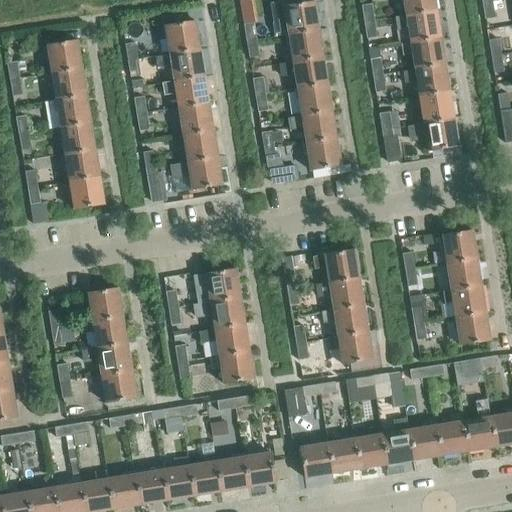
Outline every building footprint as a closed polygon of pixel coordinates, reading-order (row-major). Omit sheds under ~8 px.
[(319,29),(315,2),(285,6),(284,0),(283,0),(270,2),(273,23),(286,21),(288,34),(319,29)] [(437,10),(435,0),(402,0),(405,15),(437,10)] [(495,18),(492,1),(482,2),(485,19),(495,18)] [(374,20),(371,4),(361,5),(363,22),(374,20)] [(441,37),(437,10),(405,15),(410,42),(441,37)] [(376,20),(377,27),(388,26),(386,18),(376,20)] [(376,37),(374,20),(363,22),(366,39),(376,37)] [(200,49),(196,21),(164,26),(169,54),(200,49)] [(256,39),(254,23),(243,25),(246,41),(256,39)] [(324,56),(319,29),(288,34),(292,61),(324,56)] [(446,64),(441,37),(410,42),(400,44),(402,55),(412,54),(414,69),(446,64)] [(259,56),(256,39),(246,41),(249,58),(259,56)] [(83,68),(78,40),(47,45),(51,73),(83,68)] [(489,41),(491,56),(501,55),(499,40),(489,41)] [(137,59),(135,43),(124,44),(127,61),(137,59)] [(205,76),(200,49),(169,54),(173,81),(205,76)] [(504,72),(501,55),(491,57),(493,73),(504,72)] [(328,83),(324,56),(292,61),(292,62),(278,64),(280,77),(294,74),(297,88),(328,83)] [(383,74),(380,58),(370,59),(373,76),(383,74)] [(140,76),(137,59),(127,61),(130,78),(140,76)] [(19,78),(16,62),(6,63),(9,80),(19,78)] [(450,91),(446,64),(414,69),(403,71),(405,82),(416,81),(418,96),(450,91)] [(87,95),(83,68),(51,73),(39,75),(41,87),(53,85),(56,100),(87,95)] [(385,91),(383,74),(373,76),(375,93),(385,91)] [(209,103),(205,76),(173,81),(162,83),(164,95),(175,93),(178,108),(209,103)] [(265,94),(263,77),(252,79),(255,95),(265,94)] [(22,95),(19,78),(9,80),(12,96),(22,95)] [(332,110),(328,83),(297,88),(301,115),(332,110)] [(454,118),(450,91),(418,96),(423,123),(454,118)] [(510,109),(507,93),(497,94),(500,111),(510,109)] [(268,110),(265,94),(255,95),(258,112),(268,110)] [(91,122),(87,95),(56,100),(60,127),(91,122)] [(146,113),(144,96),(134,98),(136,115),(146,113)] [(214,130),(209,103),(178,108),(182,135),(214,130)] [(511,108),(510,109),(500,111),(505,142),(511,140),(511,108)] [(337,137),(332,110),(301,115),(287,118),(289,130),(303,128),(305,143),(337,137)] [(392,128),(389,112),(379,114),(382,130),(392,128)] [(149,129),(146,113),(136,115),(139,131),(149,129)] [(28,132),(26,115),(16,117),(18,134),(28,132)] [(459,146),(454,118),(423,123),(427,151),(459,146)] [(96,149),(91,122),(60,127),(64,154),(96,149)] [(401,161),(397,135),(393,136),(392,128),(382,130),(387,163),(401,161)] [(218,157),(214,130),(182,135),(187,162),(218,157)] [(273,148),(271,131),(261,133),(264,149),(273,148)] [(31,149),(28,132),(18,134),(21,150),(31,149)] [(341,165),(337,137),(305,143),(310,170),(341,165)] [(285,180),(280,153),(274,154),(273,148),(264,149),(269,182),(285,180)] [(100,176),(96,149),(64,154),(69,181),(100,176)] [(155,167),(153,150),(143,152),(145,169),(155,167)] [(191,190),(223,185),(218,157),(187,162),(170,165),(172,178),(189,175),(191,190)] [(157,174),(155,167),(145,169),(151,201),(165,199),(160,174),(157,174)] [(37,186),(34,169),(24,171),(27,188),(37,186)] [(105,204),(100,176),(69,181),(73,209),(105,204)] [(40,202),(37,186),(27,188),(30,204),(40,202)] [(473,230),(441,235),(446,263),(477,258),(473,230)] [(360,277),(355,249),(313,256),(315,270),(326,268),(328,282),(360,277)] [(415,268),(412,252),(402,253),(404,270),(415,268)] [(292,256),(282,257),(285,273),(294,271),(292,256)] [(482,285),(477,258),(446,263),(450,290),(482,285)] [(417,285),(415,268),(404,270),(407,287),(417,285)] [(237,269),(235,269),(193,276),(195,292),(208,290),(210,302),(241,296),(237,269)] [(297,288),(294,271),(285,273),(287,289),(297,288)] [(364,304),(360,277),(328,282),(333,309),(364,304)] [(486,312),(482,285),(450,290),(442,291),(444,303),(452,302),(455,317),(486,312)] [(123,316),(119,288),(88,293),(92,321),(123,316)] [(299,304),(297,288),(287,289),(290,306),(299,304)] [(178,307),(175,290),(166,292),(168,309),(178,307)] [(428,322),(424,294),(409,297),(413,324),(428,322)] [(245,324),(241,296),(210,302),(214,329),(245,324)] [(368,331),(364,304),(333,309),(337,336),(368,331)] [(180,324),(178,307),(168,309),(171,325),(180,324)] [(60,326),(58,313),(58,309),(47,311),(50,328),(60,326)] [(491,340),(486,312),(455,317),(455,321),(446,323),(449,343),(459,341),(459,345),(491,340)] [(128,343),(123,316),(92,321),(96,348),(128,343)] [(426,339),(423,323),(428,322),(413,324),(416,341),(426,339)] [(250,351),(245,324),(214,329),(199,332),(201,343),(216,341),(219,356),(250,351)] [(305,342),(303,325),(293,327),(295,343),(305,342)] [(63,343),(60,326),(50,328),(53,345),(63,343)] [(369,331),(339,337),(342,363),(373,359),(369,331)] [(186,340),(185,334),(173,336),(174,342),(186,340)] [(0,363),(9,362),(5,335),(0,336),(0,363)] [(308,358),(305,342),(295,343),(298,360),(308,358)] [(132,370),(128,343),(96,348),(81,351),(83,363),(98,360),(101,375),(132,370)] [(187,361),(184,345),(174,346),(177,363),(187,361)] [(254,378),(250,351),(219,356),(219,357),(209,358),(211,370),(221,368),(223,384),(254,378)] [(498,366),(496,355),(480,358),(482,368),(498,366)] [(482,368),(480,358),(463,361),(464,371),(482,368)] [(190,378),(187,361),(177,363),(180,380),(190,378)] [(0,391),(13,389),(9,362),(0,363),(0,391)] [(69,381),(66,363),(56,365),(59,382),(69,381)] [(444,375),(442,364),(426,367),(428,377),(444,375)] [(428,377),(426,367),(409,369),(411,380),(428,377)] [(137,398),(132,370),(101,375),(105,403),(137,398)] [(384,384),(390,383),(388,373),(372,376),(373,386),(374,386),(375,393),(385,392),(384,384)] [(373,386),(372,376),(355,378),(356,389),(373,386)] [(72,397),(69,381),(59,382),(62,398),(72,397)] [(336,392),(334,382),(318,385),(319,395),(336,392)] [(319,395),(318,385),(301,388),(301,389),(302,398),(319,395)] [(305,417),(302,398),(301,389),(301,388),(284,390),(289,419),(305,417)] [(0,419),(18,417),(13,389),(0,391),(0,419)] [(329,393),(321,395),(323,404),(330,403),(329,393)] [(249,395),(234,398),(235,407),(250,404),(249,395)] [(273,404),(272,395),(264,396),(266,406),(273,404)] [(235,408),(233,398),(216,401),(218,411),(235,408)] [(494,447),(489,417),(486,399),(475,401),(478,418),(463,421),(462,421),(467,451),(494,447)] [(197,415),(196,404),(179,407),(181,418),(197,415)] [(511,443),(511,404),(504,406),(505,414),(489,417),(494,447),(511,443)] [(181,418),(179,407),(162,410),(163,420),(181,418)] [(154,421),(152,411),(125,416),(127,426),(154,421)] [(462,421),(463,421),(461,411),(449,413),(451,423),(435,425),(440,455),(467,451),(462,421)] [(127,426),(125,416),(108,419),(109,428),(127,426)] [(212,437),(228,434),(226,421),(209,424),(212,437)] [(89,432),(88,422),(71,425),(72,435),(89,432)] [(72,435),(71,425),(54,427),(55,437),(65,436),(72,435)] [(381,434),(382,434),(380,425),(368,427),(369,436),(354,438),(359,469),(386,464),(381,434)] [(440,455),(435,425),(408,430),(413,460),(440,455)] [(413,460),(408,430),(382,434),(381,434),(386,464),(413,460)] [(32,451),(30,442),(35,441),(33,431),(17,433),(20,453),(32,451)] [(20,453),(17,433),(0,436),(0,439),(1,446),(18,444),(19,448),(19,453),(20,453)] [(359,469),(354,438),(327,443),(332,473),(359,469)] [(332,473),(327,443),(299,447),(304,477),(332,473)] [(19,448),(9,450),(12,468),(21,466),(19,453),(19,448)] [(79,475),(75,449),(65,450),(69,477),(79,475)] [(275,482),(270,452),(242,457),(247,487),(275,482)] [(188,465),(189,465),(188,457),(175,459),(176,467),(161,470),(166,500),(193,496),(188,465)] [(247,487),(242,457),(215,461),(220,491),(247,487)] [(220,491),(215,461),(189,465),(188,465),(193,496),(220,491)] [(107,479),(108,479),(106,469),(94,471),(96,480),(80,483),(84,511),(92,511),(112,509),(107,479)] [(166,500),(161,470),(134,474),(139,504),(166,500)] [(134,474),(108,479),(107,479),(112,509),(139,504),(134,474)] [(84,511),(80,483),(53,487),(57,511),(84,511)] [(57,511),(53,487),(26,492),(29,511),(57,511)] [(29,511),(26,492),(0,496),(0,502),(1,511),(29,511)]
